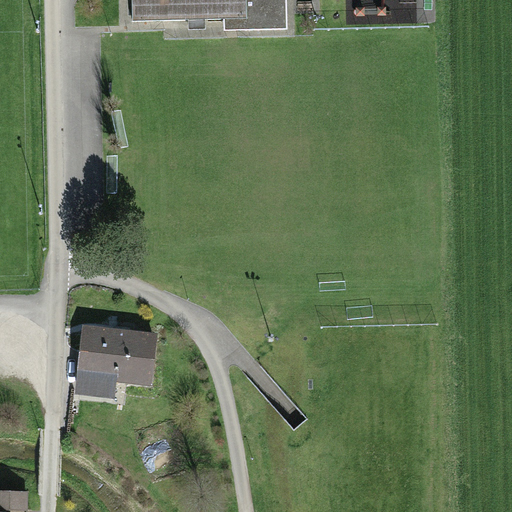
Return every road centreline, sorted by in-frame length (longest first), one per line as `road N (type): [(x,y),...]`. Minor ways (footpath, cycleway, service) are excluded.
road 1 (residential): [(245,511),(217,370),(197,333),(166,307),(118,285),(57,281)]
road 2 (residential): [(57,281),(52,0)]
road 3 (residential): [(50,511),(57,281)]
